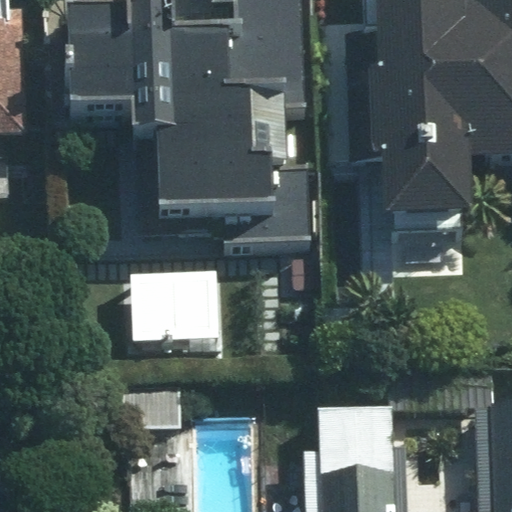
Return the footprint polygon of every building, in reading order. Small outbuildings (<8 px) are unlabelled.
[(15,0),(0,0),(0,142),(23,142),(15,0)] [(221,0),(223,40),(187,41),(185,13),(77,18),(81,121),(144,118),(145,144),(166,144),(169,221),(291,215),(286,120),(313,119),(307,0),(221,0)] [(511,0),(481,0),(483,36),(476,36),(473,0),(373,0),(376,41),(352,43),(358,178),(382,176),(385,234),(485,229),(482,171),(511,169),(511,0)] [(227,282),(131,284),(133,348),(228,346),(227,282)] [(511,511),(511,408),(498,409),(497,377),(394,380),(395,408),(324,411),(327,511),(511,511)] [(189,398),(125,398),(125,437),(189,437),(189,398)]
